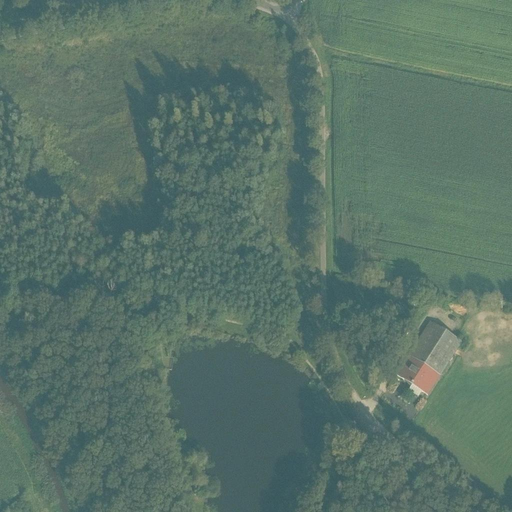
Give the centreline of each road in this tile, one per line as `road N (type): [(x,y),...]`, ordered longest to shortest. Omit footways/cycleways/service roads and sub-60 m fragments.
road 1 (unclassified): [(469,511),(359,404),(329,347),(321,298),(324,72),(291,12)]
road 2 (track): [(92,511),(58,437),(0,355)]
road 3 (unclassified): [(0,37),(177,0)]
